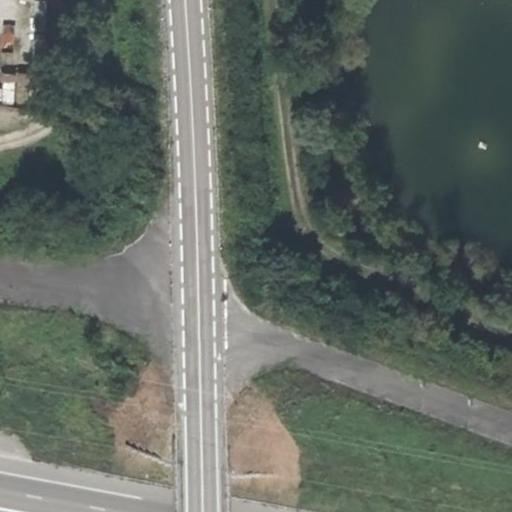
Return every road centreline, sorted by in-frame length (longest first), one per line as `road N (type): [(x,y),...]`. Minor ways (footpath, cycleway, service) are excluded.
road 1 (secondary): [(184,0),(203,511)]
road 2 (track): [(271,0),(304,233),(342,265),(511,340)]
road 3 (unclassified): [(104,0),(94,77),(63,118)]
